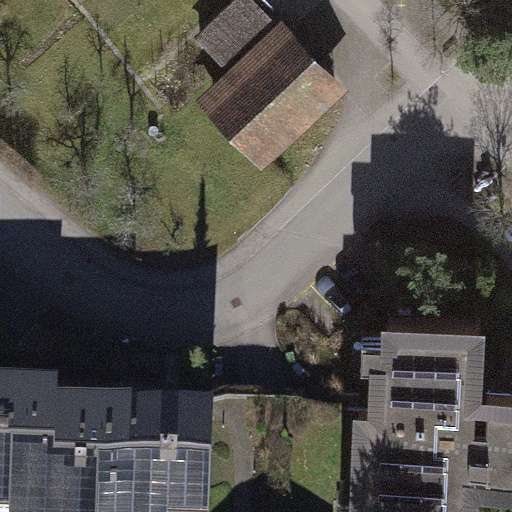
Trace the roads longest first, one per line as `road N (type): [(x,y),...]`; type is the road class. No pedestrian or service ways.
road 1 (residential): [(0,249),(37,280),(152,314),(257,301),(472,103)]
road 2 (residential): [(472,103),(358,0)]
